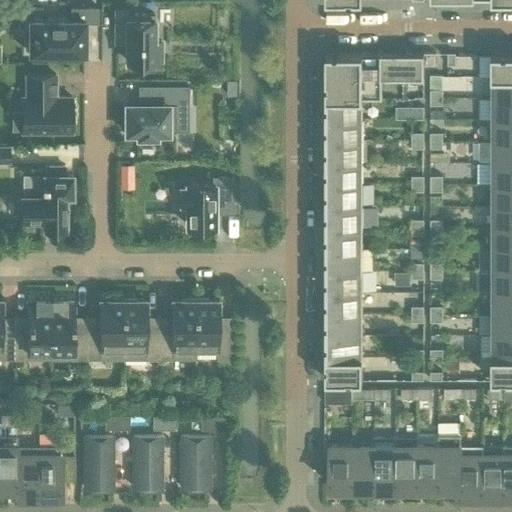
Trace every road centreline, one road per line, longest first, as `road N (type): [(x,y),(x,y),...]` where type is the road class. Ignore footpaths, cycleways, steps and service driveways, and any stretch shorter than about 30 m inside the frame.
road 1 (residential): [(295,511),(295,265)]
road 2 (residential): [(295,265),(296,26)]
road 3 (residential): [(296,26),(511,25)]
road 4 (residential): [(99,52),(100,265)]
road 5 (residential): [(295,265),(100,265)]
